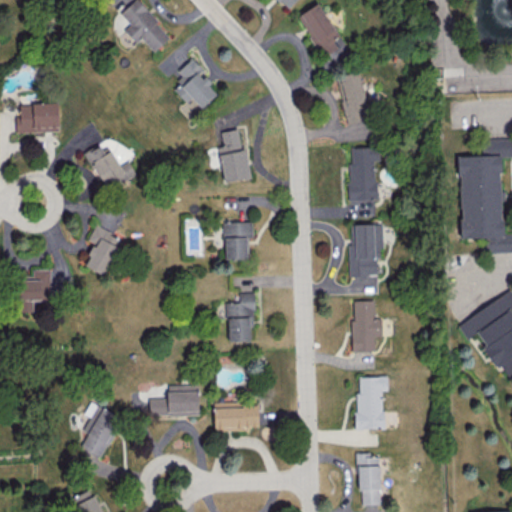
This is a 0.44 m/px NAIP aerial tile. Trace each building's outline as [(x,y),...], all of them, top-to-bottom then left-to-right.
[(152,51),(169,35),(136,0),(132,0),(119,13),(129,24),(123,29),(136,42),(140,38),(152,51)] [(277,0),(285,8),(293,0),(277,0)] [(331,39),(338,35),(317,2),(296,15),(322,56),(337,47),(331,39)] [(185,102),(191,97),(200,108),(216,93),(199,73),(202,70),(191,57),(176,70),(182,77),(171,87),(185,102)] [(335,76),(347,124),(369,118),(357,70),(335,76)] [(58,131),(57,102),(18,103),(19,114),(14,114),(15,132),(58,131)] [(222,181),(247,178),(240,128),(220,131),(222,145),(217,146),(222,181)] [(459,238),(484,237),(484,252),(511,251),(511,232),(501,233),(499,156),(511,155),(511,143),(511,138),(480,138),(481,154),(458,155),(459,238)] [(104,188),(134,172),(128,161),(119,166),(108,146),(102,150),(98,143),(84,151),(104,188)] [(350,147),(350,163),(346,164),(348,200),(376,199),(374,160),(379,160),(378,145),(350,147)] [(223,258),(246,258),(245,237),(251,237),(251,220),(222,221),(223,258)] [(348,276),(380,275),(378,222),(353,223),(353,243),(347,244),(348,276)] [(86,240),(93,243),(82,265),(103,274),(120,238),(93,225),(86,240)] [(48,269),(32,269),(32,276),(15,276),(16,311),(32,311),(31,299),(48,299),(48,269)] [(456,323),(465,338),(476,332),(484,345),(481,347),(494,367),(499,364),(507,376),(511,373),(511,306),(511,292),(510,289),(456,323)] [(226,340),(252,340),(251,292),(237,292),(237,301),(226,301),(226,340)] [(350,300),(351,350),(373,350),(373,335),(380,335),(380,318),(373,318),(373,299),(350,300)] [(356,428),(382,427),(381,390),(386,390),(386,375),(355,376),(356,428)] [(147,398),(148,415),(198,414),(197,384),(166,385),(166,397),(147,398)] [(257,402),(212,402),(213,429),(257,428),(257,402)] [(82,430),(87,433),(79,445),(99,457),(121,418),(97,404),(82,430)] [(358,504),(379,504),(378,456),(369,456),(369,452),(356,452),(358,504)] [(102,511),(91,487),(69,498),(76,511),(102,511)]
